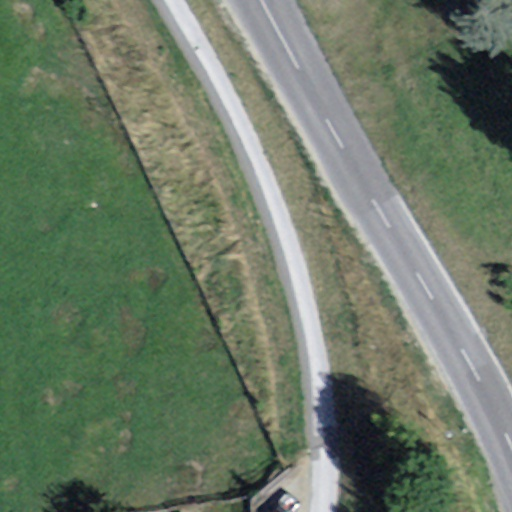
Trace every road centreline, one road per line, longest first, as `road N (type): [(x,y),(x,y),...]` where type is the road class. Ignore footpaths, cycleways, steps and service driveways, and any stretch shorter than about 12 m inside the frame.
road 1 (unclassified): [(169,0),(278,216),(320,401),(322,511)]
road 2 (secondary): [(262,0),(511,447)]
